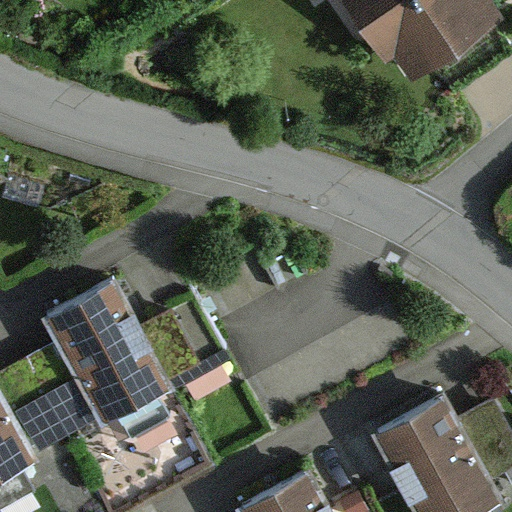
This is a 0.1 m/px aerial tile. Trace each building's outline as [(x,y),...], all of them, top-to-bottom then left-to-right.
[(345,0),(385,59),(395,52),(411,76),(505,14),(495,0),(345,0)] [(145,312),(118,263),(43,304),(58,331),(101,411),(175,371),(171,364),(200,349),(172,297),(145,312)] [(326,327),(343,365),(409,335),(391,298),(326,327)] [(58,331),(0,362),(0,375),(31,431),(61,415),(68,429),(101,411),(58,331)] [(0,375),(0,468),(40,447),(31,431),(0,375)] [(483,511),(507,499),(494,475),(511,464),(511,425),(495,395),(461,414),(449,392),(375,432),(418,511),(483,511)] [(337,511),(313,466),(243,503),(248,511),(337,511)]
